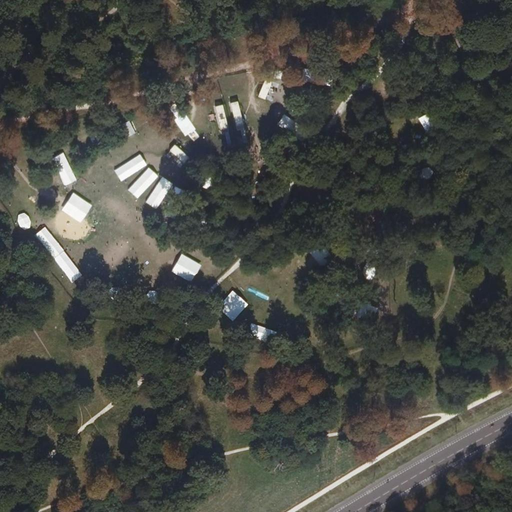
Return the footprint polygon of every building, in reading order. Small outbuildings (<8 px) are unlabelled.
[(275,125),(291,133),(297,121),(281,114),(275,125)] [(417,114),(415,141),(426,142),(428,114),(417,114)] [(62,150),(51,156),(65,183),(76,177),(62,150)] [(144,154),(117,167),(122,178),(149,166),(144,154)] [(129,186),(137,196),(160,176),(152,166),(129,186)] [(146,203),(157,210),(171,184),(161,178),(146,203)] [(60,210),(73,194),(55,180),(42,195),(60,210)] [(57,234),(79,241),(85,221),(63,214),(57,234)] [(201,284),(210,272),(194,259),(185,272),(201,284)] [(62,267),(52,280),(68,293),(78,281),(62,267)] [(219,304),(234,319),(250,302),(235,288),(219,304)] [(322,321),(307,344),(316,349),(331,327),(322,321)]
